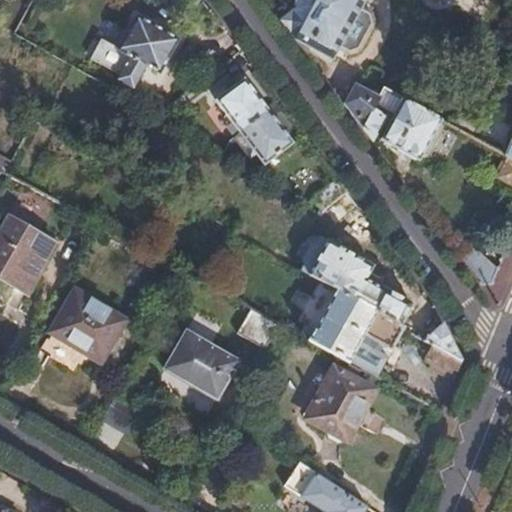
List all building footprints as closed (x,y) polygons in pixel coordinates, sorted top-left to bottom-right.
[(294,39),(314,0),(298,0),(295,7),(297,8),(280,20),(294,39)] [(314,0),(294,39),(305,54),(310,48),(333,61),(341,48),(347,52),(361,50),(374,23),(372,14),(362,9),(367,0),(314,0)] [(176,40),(134,16),(115,49),(97,40),(85,60),(117,76),(115,80),(130,88),(143,65),(157,72),(176,40)] [(239,133),(266,112),(242,80),(214,101),(239,133)] [(361,127),(379,98),(355,84),(343,104),(361,127)] [(428,155),(446,123),(384,89),(379,98),(361,127),(371,141),(391,106),(399,109),(384,137),(422,158),(425,153),(428,155)] [(181,94),(154,114),(170,123),(192,107),(181,94)] [(291,144),(266,112),(239,133),(263,165),(291,144)] [(475,128),(473,127),(462,120),(456,130),(471,138),(475,128)] [(511,185),(511,159),(509,158),(501,180),(511,185)] [(336,178),(326,164),(303,181),(312,195),(336,178)] [(323,209),(347,192),(336,178),(312,195),(314,196),(323,209)] [(9,219),(0,234),(0,279),(27,296),(54,246),(9,219)] [(431,346),(461,363),(461,361),(441,321),(428,336),(402,321),(411,304),(380,287),(379,288),(364,280),(371,266),(327,241),(323,248),(314,243),(311,245),(300,262),(301,264),(303,266),(300,272),(306,276),(334,292),(402,330),(431,346)] [(480,246),(461,259),(480,284),(492,285),(499,270),(480,246)] [(124,320),(74,290),(49,333),(100,362),(124,320)] [(349,364),(349,363),(376,377),(385,358),(375,351),(378,344),(390,351),(402,330),(334,292),(313,330),(301,324),(296,333),(349,364)] [(279,323),(251,308),(236,333),(265,348),(279,323)] [(209,333),(191,323),(186,333),(184,332),(164,368),(216,398),(237,362),(204,343),(209,333)] [(447,373),(455,377),(461,363),(431,346),(424,359),(430,363),(427,369),(445,379),(447,373)] [(372,389),(333,368),(306,417),(345,439),(372,389)] [(218,455),(204,478),(227,492),(241,467),(218,455)] [(364,511),(368,507),(299,463),(284,486),(323,511),(364,511)]
